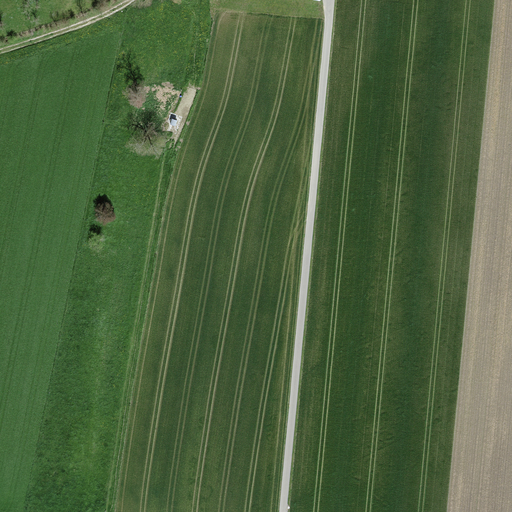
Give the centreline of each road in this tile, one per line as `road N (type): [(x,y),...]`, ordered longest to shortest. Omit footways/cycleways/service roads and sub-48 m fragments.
road 1 (track): [(330,0),(284,511)]
road 2 (track): [(129,0),(0,50)]
